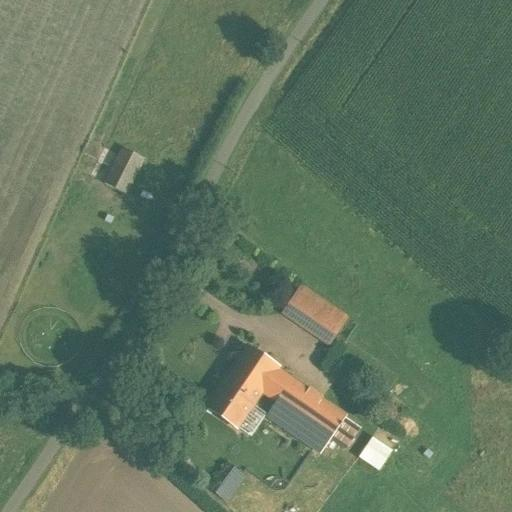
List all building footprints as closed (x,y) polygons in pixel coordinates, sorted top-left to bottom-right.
[(133,195),(149,159),(127,149),(111,186),(133,195)] [(307,290),(289,315),(334,345),(352,320),(307,290)] [(278,367),(248,347),(205,409),(235,429),(260,393),(275,403),(265,417),(320,455),(330,440),(343,449),(359,426),(321,400),(322,398),(308,389),(307,391),(276,370),(278,367)] [(247,477),(233,467),(215,491),(229,501),(247,477)] [(264,467),(257,477),(274,490),(281,479),(264,467)]
